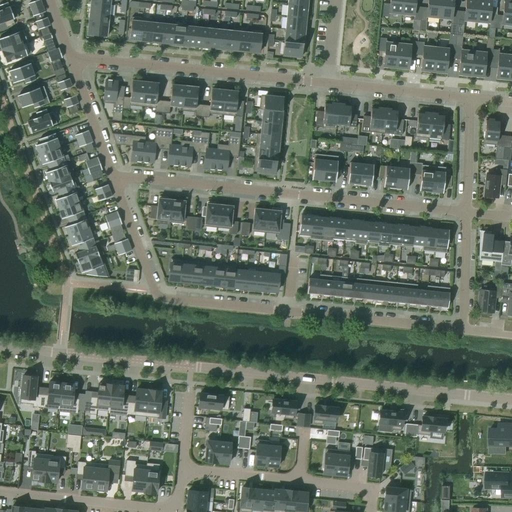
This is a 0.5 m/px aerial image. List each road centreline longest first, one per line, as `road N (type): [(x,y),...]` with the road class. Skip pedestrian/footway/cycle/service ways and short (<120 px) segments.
road 1 (residential): [(113,176),(467,211)]
road 2 (residential): [(190,369),(511,398)]
road 3 (residential): [(70,57),(331,84)]
road 4 (residential): [(464,330),(217,304)]
road 5 (residential): [(0,492),(177,510),(182,469)]
road 6 (residential): [(0,346),(190,369)]
road 7 (residential): [(113,176),(160,296),(217,304)]
road 8 (residential): [(331,84),(469,97)]
road 9 (residential): [(70,57),(113,176)]
